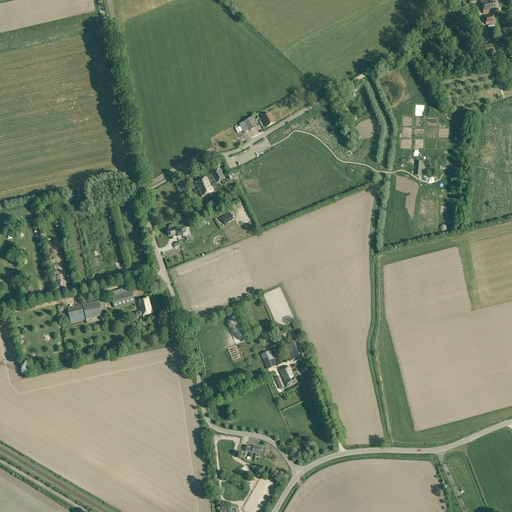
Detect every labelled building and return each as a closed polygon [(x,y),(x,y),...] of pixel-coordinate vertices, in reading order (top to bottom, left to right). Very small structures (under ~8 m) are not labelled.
[(480,0),(484,14),(498,11),(495,0),(480,0)] [(484,15),(487,25),(495,23),(493,13),(484,15)] [(487,58),(505,55),(503,42),(484,46),(487,58)] [(262,118),(267,127),(275,123),(270,114),(262,118)] [(239,124),(240,127),(243,131),(244,133),(258,126),(253,117),(239,124)] [(220,169),(206,177),(211,186),(216,183),(217,184),(221,181),(224,185),(228,182),(220,169)] [(206,177),(195,184),(201,197),(214,191),(211,186),(206,177)] [(176,185),(180,195),(186,192),(183,183),(176,185)] [(220,217),(229,211),(226,207),(218,213),(220,217)] [(234,219),(229,212),(221,217),(225,225),(234,219)] [(170,229),(167,230),(169,236),(173,235),(173,236),(177,235),(177,237),(183,235),(182,233),(185,232),(186,230),(185,227),(176,230),(174,224),(170,225),(170,226),(169,227),(170,229)] [(114,296),(111,297),(114,308),(135,302),(130,286),(113,292),(114,296)] [(135,314),(136,318),(154,313),(150,297),(136,301),(140,313),(135,314)] [(84,319),(81,306),(68,309),(71,322),(84,319)] [(101,309),(84,313),(85,320),(102,316),(101,309)] [(283,345),(290,361),(301,356),(294,340),(283,345)] [(270,350),(261,354),(267,369),(277,365),(272,355),(274,354),(273,349),(270,350)] [(289,367),(280,371),(285,382),(284,382),(285,383),(283,384),(280,377),(275,379),(280,388),(284,386),(283,385),(285,384),(287,388),(297,383),(295,378),(289,367)] [(247,445),(246,451),(250,452),(250,454),(252,455),(252,453),(256,454),(255,455),(256,457),(258,457),(259,456),(259,454),(260,454),(261,448),(258,447),(253,446),(253,447),(247,445)]
